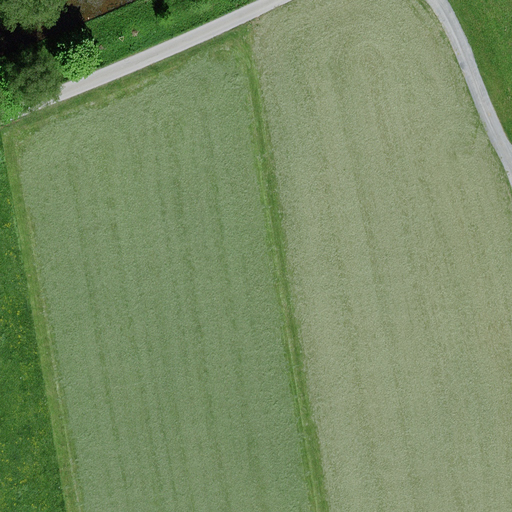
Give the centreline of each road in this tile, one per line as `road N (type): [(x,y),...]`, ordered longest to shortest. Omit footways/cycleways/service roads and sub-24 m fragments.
road 1 (track): [(274,0),(0,119)]
road 2 (track): [(433,0),(478,66),(511,138)]
